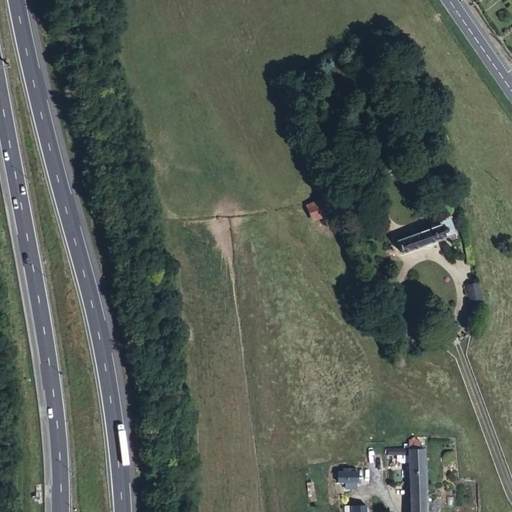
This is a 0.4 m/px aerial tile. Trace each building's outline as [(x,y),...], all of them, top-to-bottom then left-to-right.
[(307,207),(305,208),(301,210),(307,223),(336,211),(329,198),(307,207)] [(455,239),(447,217),(437,221),(439,225),(395,242),(400,254),(438,240),(440,244),(442,244),(455,239)] [(480,295),(478,284),(467,286),(471,306),(481,304),(484,303),(483,295),(480,295)] [(408,440),(409,449),(409,455),(409,463),(410,511),(426,511),(426,509),(427,509),(428,510),(431,509),(431,506),(429,505),(426,506),(426,496),(428,498),(431,496),(431,493),(428,492),(425,493),(424,449),(418,449),(418,440),(408,440)] [(409,455),(394,455),(394,460),(399,463),(409,463),(409,455)] [(355,485),(357,472),(345,470),(344,473),(339,472),(337,483),(345,484),(344,487),(353,489),(354,485),(355,485)]
